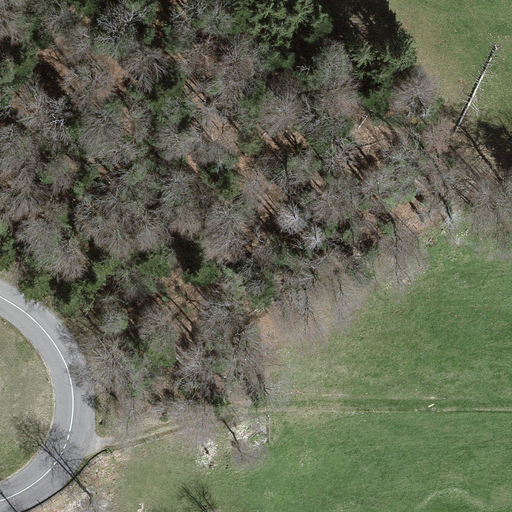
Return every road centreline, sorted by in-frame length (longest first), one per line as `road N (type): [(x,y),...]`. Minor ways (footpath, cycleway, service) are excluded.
road 1 (track): [(65,444),(290,405),(511,403)]
road 2 (secondary): [(0,296),(49,336),(73,403),(54,463),(0,500)]
